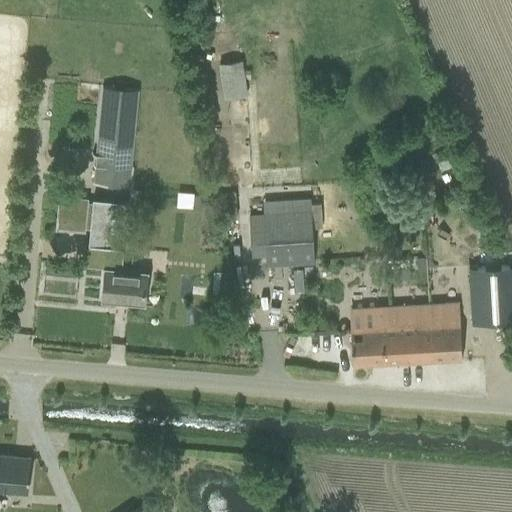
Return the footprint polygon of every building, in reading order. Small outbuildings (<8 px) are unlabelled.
[(219,64),(225,99),(248,95),(242,60),(219,64)] [(94,183),(129,186),(138,89),(103,86),(94,183)] [(366,184),(383,223),(411,212),(394,172),(366,184)] [(88,245),(106,246),(101,299),(145,303),(149,270),(121,268),(125,233),(110,232),(111,216),(126,217),(128,201),(93,197),(92,201),(88,201),(88,197),(59,194),(56,228),(85,231),(86,227),(90,227),(88,245)] [(311,209),(263,212),(266,252),(266,264),(314,261),(311,209)] [(511,264),(468,267),(472,323),(511,320),(511,264)] [(377,326),(351,327),(352,343),(353,363),(432,359),(462,357),(459,301),(429,303),(376,306),(377,326)] [(0,489),(28,492),(31,457),(0,454),(0,489)] [(130,511),(164,511),(159,499),(130,511)]
